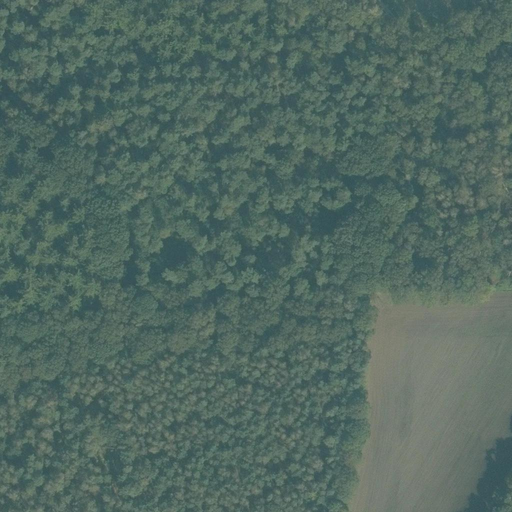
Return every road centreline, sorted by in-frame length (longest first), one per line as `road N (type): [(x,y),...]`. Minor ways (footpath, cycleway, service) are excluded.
road 1 (track): [(380,40),(376,144),(108,186),(112,355),(171,511)]
road 2 (track): [(0,55),(76,10),(380,40)]
road 3 (track): [(400,23),(431,45),(511,33)]
